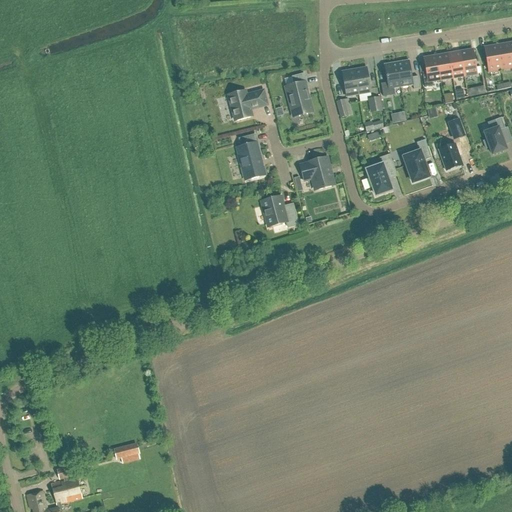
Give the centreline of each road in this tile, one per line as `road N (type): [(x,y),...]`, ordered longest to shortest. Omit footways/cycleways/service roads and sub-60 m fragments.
road 1 (unclassified): [(0,427),(10,396),(23,387),(511,196)]
road 2 (residential): [(511,25),(324,57)]
road 3 (residential): [(511,165),(376,212),(362,209),(353,193)]
